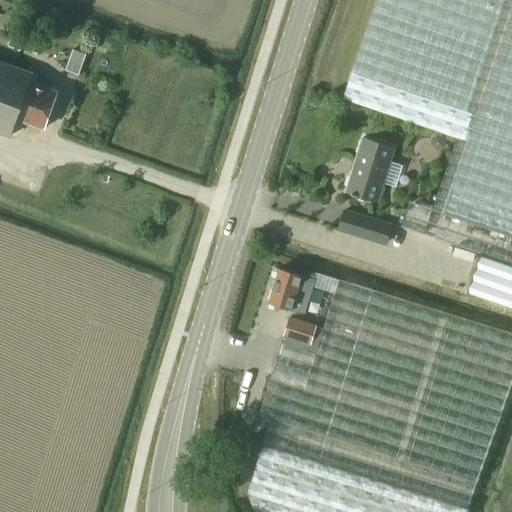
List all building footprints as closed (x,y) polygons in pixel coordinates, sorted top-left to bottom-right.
[(511,0),(376,0),(343,98),(456,137),(432,208),(410,200),(405,214),(396,211),(392,222),(401,225),(401,226),(478,252),(511,263),(511,0)] [(79,73),(87,52),(73,47),(66,68),(79,73)] [(58,90),(35,81),(38,74),(0,60),(0,131),(10,135),(16,116),(45,127),(58,90)] [(378,199),(393,145),(363,137),(348,191),(378,199)] [(345,211),(339,228),(371,238),(376,221),(345,211)] [(511,265),(479,254),(467,291),(511,306),(511,265)] [(304,315),(316,280),(280,268),(268,303),(304,315)] [(281,341),(258,415),(270,419),(473,490),(511,379),(511,332),(339,278),(323,328),(315,325),(290,317),(289,319),(285,318),(282,330),(285,331),(284,334),(310,342),(308,350),(281,341)] [(270,419),(247,492),(255,511),(465,511),(473,490),(270,419)]
